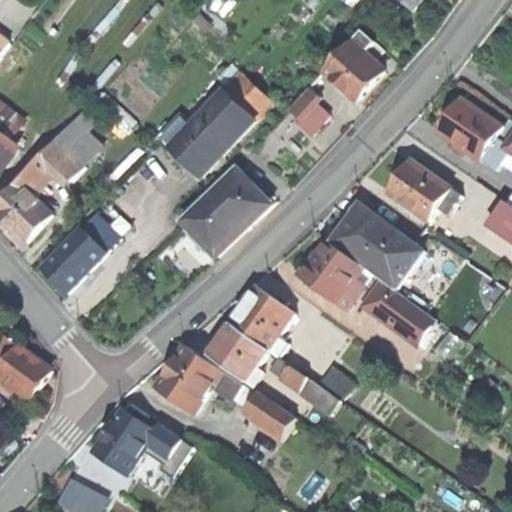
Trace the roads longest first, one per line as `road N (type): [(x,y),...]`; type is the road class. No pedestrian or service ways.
road 1 (residential): [(483,0),(429,73),(272,241),(108,390)]
road 2 (residential): [(108,390),(0,265)]
road 3 (residential): [(108,390),(0,509)]
